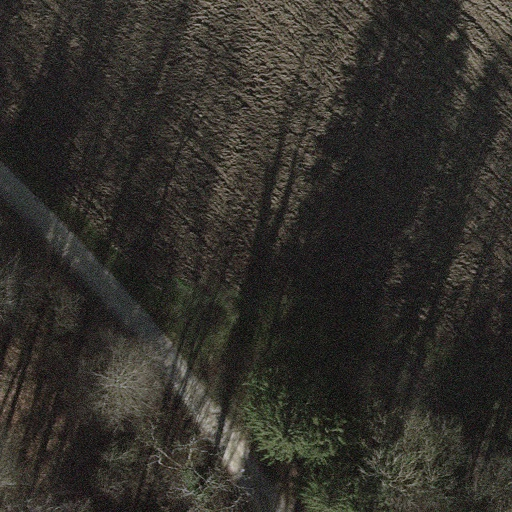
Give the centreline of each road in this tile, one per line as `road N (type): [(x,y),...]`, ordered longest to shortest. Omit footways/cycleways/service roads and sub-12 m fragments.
road 1 (track): [(0,174),(198,393),(268,511)]
road 2 (track): [(198,393),(97,351),(0,292)]
